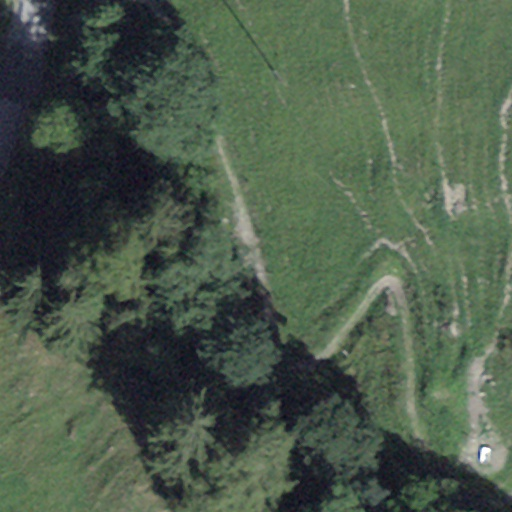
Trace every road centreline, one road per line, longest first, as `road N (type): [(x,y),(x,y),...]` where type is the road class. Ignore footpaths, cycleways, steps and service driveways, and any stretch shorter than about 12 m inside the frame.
road 1 (track): [(144,0),(266,398),(378,272),(423,464),(481,508),(511,484)]
road 2 (track): [(18,57),(79,70),(134,0)]
